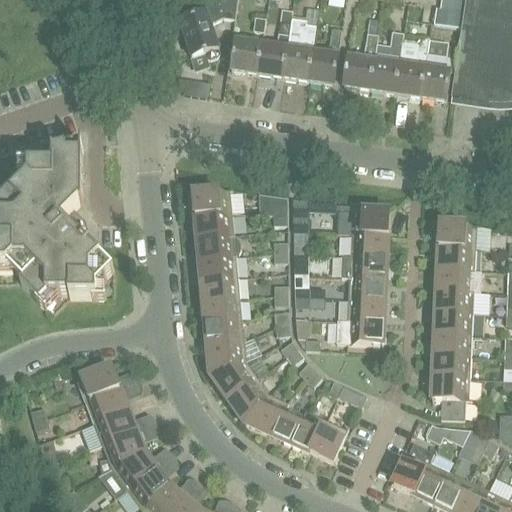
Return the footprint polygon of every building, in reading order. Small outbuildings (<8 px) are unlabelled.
[(220,52),(221,52),(213,27),(223,22),(235,23),(237,6),(238,0),(230,0),(206,8),(209,15),(181,24),(193,61),(207,57),(208,61),(212,63),(219,60),(221,56),(220,52)] [(511,0),(469,0),(469,7),(467,18),(456,94),(480,97),(479,105),(491,107),(502,108),(511,107),(511,0)] [(444,15),(467,18),(469,7),(445,4),(444,15)] [(278,50),(264,48),(259,79),(283,82),(287,51),(292,22),(293,15),(283,14),(278,50)] [(256,22),(254,36),(265,37),(267,24),(256,22)] [(299,85),(310,86),(315,55),(318,30),(308,28),(309,24),(292,22),(287,51),(283,82),(299,85)] [(378,39),(380,24),(370,23),(368,37),(378,39)] [(331,46),(341,48),(343,35),(333,33),(331,46)] [(379,51),(377,65),(372,96),(398,100),(403,69),(406,47),(403,46),(404,38),(393,37),(391,53),(379,51)] [(361,95),(372,96),(377,65),(379,51),(380,40),(368,39),(365,63),(351,61),(346,92),(361,95)] [(406,47),(403,69),(398,100),(423,104),(428,72),(429,60),(432,42),(420,40),(418,48),(406,47)] [(234,75),(259,79),(264,48),(239,44),(234,75)] [(460,52),(449,50),(447,62),(456,64),(458,64),(460,52)] [(315,55),(310,86),(324,89),(329,89),(336,90),(341,59),(340,59),(329,58),(315,55)] [(429,60),(428,72),(423,104),(450,108),(454,76),(456,64),(447,62),(429,60)] [(98,291),(107,281),(113,275),(81,243),(81,229),(71,217),(82,207),(82,209),(84,209),(84,148),(82,148),(82,150),(55,157),(55,155),(54,155),(54,170),(34,170),(34,169),(20,169),(20,171),(29,171),(29,181),(14,196),(12,194),(0,205),(0,221),(0,222),(0,243),(0,270),(9,271),(24,286),(21,288),(38,304),(37,305),(47,315),(48,314),(42,307),(49,300),(70,299),(71,302),(93,302),(93,303),(107,303),(107,301),(98,301),(98,291)] [(194,199),(197,222),(233,218),(231,197),(234,196),(234,195),(196,199),(195,194),(194,194),(194,199)] [(309,226),(309,206),(294,204),(295,227),(309,226)] [(274,220),(288,220),(288,210),(274,210),(274,220)] [(352,240),(388,241),(390,214),(389,214),(389,218),(339,216),(338,239),(352,240)] [(233,218),(197,222),(199,243),(235,240),(233,218)] [(288,220),(274,220),(274,230),(289,230),(288,220)] [(440,252),(477,254),(478,232),(480,232),(481,231),(442,229),(443,225),(441,225),(440,252)] [(235,240),(199,243),(201,265),(237,261),(237,260),(240,257),(241,253),(241,246),(239,243),(235,240)] [(352,240),(351,261),(388,263),(388,241),(352,240)] [(275,258),(289,258),(289,247),(275,248),(275,258)] [(295,250),(295,260),(309,259),(309,249),(295,250)] [(440,252),(439,274),(476,276),(477,254),(440,252)] [(289,258),(275,258),(275,268),(289,268),(289,258)] [(295,260),(296,282),(310,281),(309,259),(295,260)] [(239,283),(237,261),(201,265),(203,286),(239,283)] [(351,261),(350,283),(387,285),(388,263),(351,261)] [(480,278),(476,276),(439,274),(438,296),(475,297),(479,295),(481,290),(481,283),(480,278)] [(203,286),(205,308),(241,304),(239,283),(203,286)] [(349,304),(386,306),(387,285),(350,283),(349,304)] [(275,291),(276,301),(290,301),(290,291),(275,291)] [(296,293),(296,303),(310,303),(310,293),(296,293)] [(474,319),(475,297),(438,296),(437,317),(474,319)] [(290,311),(290,301),(276,301),(276,311),(290,311)] [(310,303),(296,303),(296,313),(310,313),(310,303)] [(243,326),(241,304),(205,308),(207,329),(243,326)] [(349,304),(348,326),(385,328),(386,306),(349,304)] [(289,317),(276,318),(275,318),(277,332),(291,330),(289,317)] [(437,317),(436,339),(473,340),(474,319),(437,317)] [(207,329),(209,351),(245,347),(243,326),(207,329)] [(337,348),(344,348),(382,350),(382,355),(384,355),(385,328),(348,326),(338,326),(337,348)] [(291,330),(277,332),(278,342),(292,340),(291,330)] [(436,339),(435,360),(472,362),(473,340),(436,339)] [(306,355),(320,355),(321,345),(307,345),(306,355)] [(288,363),(299,355),(293,346),(282,355),(288,363)] [(247,367),(245,347),(209,351),(212,380),(247,367)] [(299,355),(288,363),(293,371),(305,363),(299,355)] [(471,384),(472,362),(435,360),(434,382),(471,384)] [(212,380),(229,405),(259,383),(247,367),(212,380)] [(307,385),(317,374),(309,368),(300,378),(307,385)] [(87,408),(121,394),(112,373),(109,370),(106,369),(103,371),(102,377),(78,386),(87,408)] [(74,371),(63,373),(65,384),(76,382),(74,371)] [(317,374),(307,385),(315,392),(324,381),(317,374)] [(434,405),(443,405),(442,425),(466,426),(467,406),(473,406),(473,405),(470,405),(471,384),(434,382),(433,409),(434,409),(434,405)] [(270,400),(259,383),(229,405),(246,429),(270,400)] [(511,385),(504,385),(503,395),(511,395),(511,385)] [(338,404),(339,402),(344,391),(335,387),(329,400),(338,404)] [(368,401),(344,391),(339,402),(363,412),(368,401)] [(125,406),(121,394),(87,408),(95,429),(129,416),(125,406)] [(288,408),(270,400),(246,429),(273,441),(288,408)] [(289,408),(288,408),(273,441),(293,450),(308,417),(307,416),(305,421),(287,413),(289,408)] [(31,417),(34,426),(48,423),(45,413),(31,417)] [(95,429),(103,450),(137,437),(133,426),(129,416),(95,429)] [(293,450),(313,459),(328,426),(308,417),(293,450)] [(499,443),(500,444),(511,450),(511,420),(500,420),(499,443)] [(48,423),(34,426),(36,436),(51,432),(48,423)] [(347,435),(328,426),(313,459),(338,471),(338,469),(334,467),(350,433),(349,432),(347,435)] [(433,430),(427,443),(430,445),(440,450),(443,442),(446,436),(447,434),(438,432),(436,431),(433,430)] [(446,436),(443,442),(463,451),(471,436),(447,434),(446,436)] [(103,480),(113,475),(145,457),(137,437),(103,450),(109,464),(101,466),(103,480)] [(484,458),(490,446),(475,437),(465,456),(481,464),(484,458)] [(490,446),(484,458),(493,463),(499,450),(490,446)] [(46,471),(59,467),(57,457),(62,456),(60,448),(41,453),(46,471)] [(391,489),(415,501),(431,468),(434,459),(415,449),(412,455),(407,453),(400,468),(405,470),(395,490),(391,488),(391,489)] [(151,465),(145,457),(113,475),(128,496),(158,474),(151,465)] [(59,467),(46,471),(48,480),(62,477),(59,467)] [(431,468),(415,501),(435,510),(451,477),(431,468)] [(140,511),(148,511),(170,492),(165,484),(158,474),(128,496),(140,511)] [(439,511),(458,511),(470,486),(451,477),(435,510),(439,511)] [(458,511),(482,511),(490,496),(470,486),(458,511)] [(178,498),(170,492),(148,511),(181,511),(187,505),(178,498)] [(64,504),(69,510),(80,501),(75,495),(64,504)] [(505,511),(509,505),(490,496),(482,511),(505,511)]
